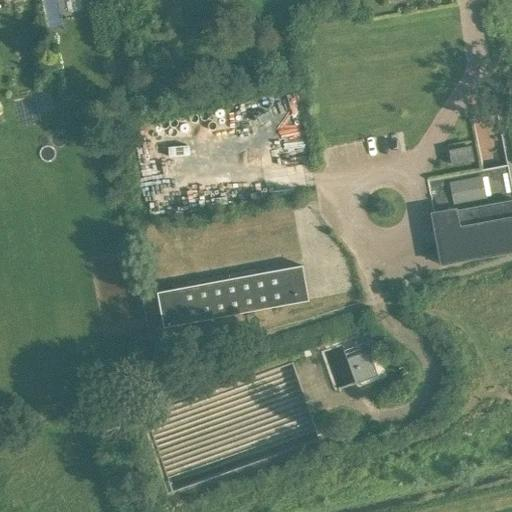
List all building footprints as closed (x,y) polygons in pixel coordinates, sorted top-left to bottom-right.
[(129,0),(133,11),(145,8),(143,0),(129,0)] [(189,72),(174,10),(139,19),(154,80),(189,72)] [(128,48),(119,49),(122,76),(131,75),(128,48)] [(242,64),(231,67),(233,76),(244,74),(242,64)] [(155,126),(142,127),(146,168),(159,167),(155,126)] [(449,150),(452,165),(473,160),(470,146),(449,150)] [(433,214),(432,214),(442,263),(511,250),(511,189),(507,165),(426,180),(433,214)] [(139,192),(163,188),(161,176),(137,180),(139,192)] [(156,292),(163,327),(308,300),(302,265),(156,292)] [(368,351),(346,359),(355,384),(377,376),(368,351)]
